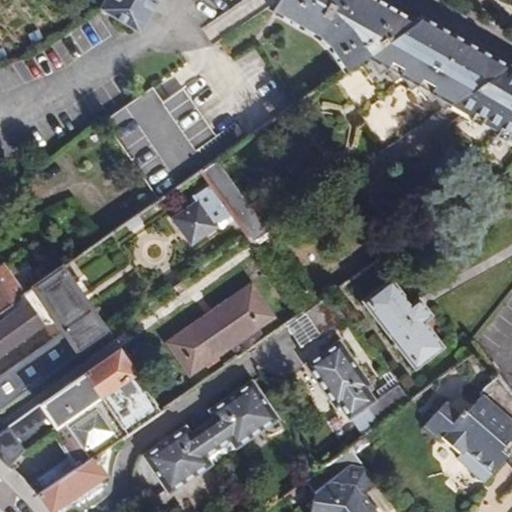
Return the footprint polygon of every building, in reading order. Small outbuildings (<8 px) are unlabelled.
[(104,0),(101,5),(139,28),(155,0),(104,0)] [(415,18),(384,0),(279,0),(274,10),(317,35),(323,41),(327,46),(333,56),(343,69),(365,54),(415,18)] [(508,61),(423,13),(415,18),(365,54),(381,61),(392,79),(402,74),(416,82),(428,98),(438,93),(446,103),(469,88),(508,61)] [(511,63),(508,61),(469,88),(511,112),(511,63)] [(163,100),(153,85),(104,120),(159,199),(200,170),(216,158),(228,150),(184,87),(163,100)] [(265,227),(216,158),(200,170),(209,182),(231,214),(248,238),(265,227)] [(231,214),(209,182),(195,193),(198,197),(170,216),(190,244),(231,214)] [(409,235),(396,246),(415,269),(426,256),(409,235)] [(43,280),(62,267),(56,257),(36,270),(43,280)] [(0,309),(25,293),(4,264),(0,267),(0,309)] [(106,331),(62,267),(43,280),(37,285),(67,328),(0,374),(0,399),(5,406),(77,356),(79,349),(106,331)] [(391,276),(362,298),(415,367),(444,344),(424,319),(431,313),(419,297),(412,302),(391,276)] [(249,284),(169,342),(191,373),(272,315),(249,284)] [(0,374),(67,328),(37,285),(27,291),(47,321),(0,353),(0,374)] [(291,296),(301,312),(304,310),(318,300),(307,285),(291,296)] [(27,291),(25,293),(0,309),(0,353),(47,321),(27,291)] [(345,316),(327,294),(318,300),(304,310),(321,334),(345,316)] [(410,398),(400,384),(377,400),(368,387),(371,383),(340,339),(305,363),(337,407),(341,403),(350,417),(367,404),(380,421),(410,398)] [(119,349),(0,431),(0,453),(10,463),(24,449),(58,429),(76,454),(30,483),(38,491),(83,463),(84,464),(91,459),(161,411),(119,349)] [(511,389),(497,372),(488,383),(484,395),(465,418),(448,404),(427,429),(440,442),(444,439),(465,456),(469,451),(495,474),(508,458),(510,454),(505,450),(511,441),(511,389)] [(188,426),(145,455),(172,492),(214,465),(210,458),(232,442),(237,448),(281,417),(253,379),(210,409),(215,417),(193,433),(188,426)] [(375,481),(348,446),(303,479),(315,495),(311,498),(309,511),(371,511),(374,509),(361,493),(375,481)] [(102,479),(91,459),(84,464),(83,463),(38,491),(52,511),(60,507),(63,511),(97,487),(95,483),(102,479)]
